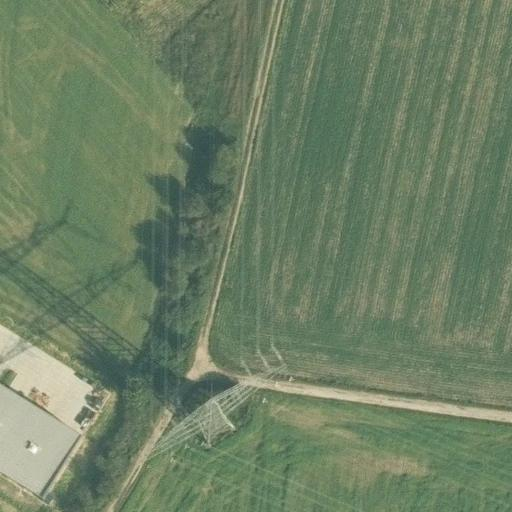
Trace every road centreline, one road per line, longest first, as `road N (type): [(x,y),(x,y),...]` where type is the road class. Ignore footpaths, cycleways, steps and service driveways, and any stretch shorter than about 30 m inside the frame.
road 1 (track): [(191,377),(277,0)]
road 2 (track): [(511,416),(191,377)]
road 3 (track): [(191,377),(106,511)]
